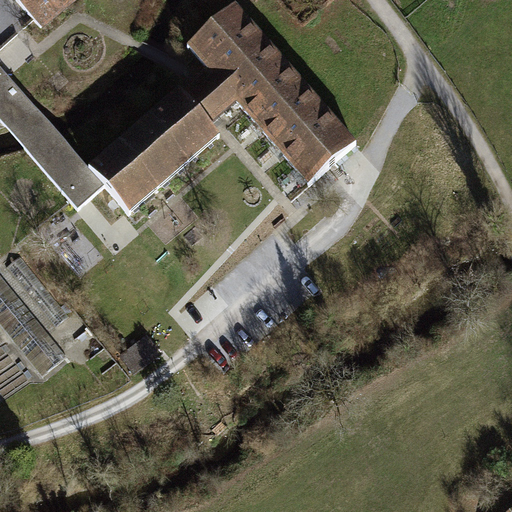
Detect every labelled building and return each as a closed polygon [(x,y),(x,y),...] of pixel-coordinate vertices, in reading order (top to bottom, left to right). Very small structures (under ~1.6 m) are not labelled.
[(14,0),(43,33),(84,0),(14,0)] [(309,189),(357,148),(235,8),(188,50),(205,70),(194,80),(89,171),(88,172),(102,188),(129,220),(221,140),(210,128),(236,105),(309,189)] [(0,124),(15,141),(79,215),(102,188),(88,172),(89,171),(54,131),(0,69),(0,124)] [(20,257),(8,268),(56,329),(69,317),(20,257)] [(0,275),(0,325),(42,378),(66,358),(0,275)] [(158,355),(146,339),(122,357),(134,373),(158,355)]
